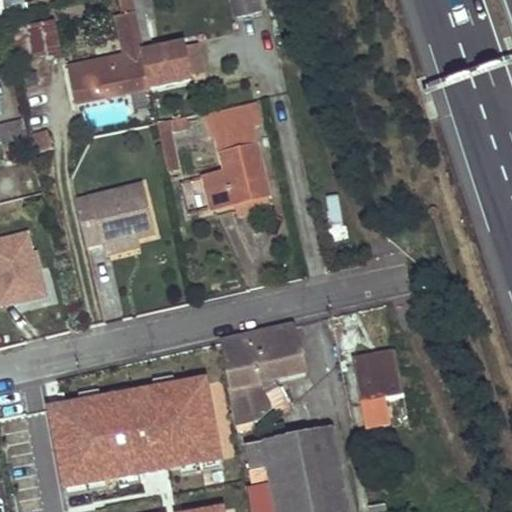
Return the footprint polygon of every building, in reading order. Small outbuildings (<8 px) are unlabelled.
[(251,9),(249,0),(225,0),(228,14),(251,9)] [(135,21),(133,12),(116,15),(124,55),(67,67),(74,104),(150,87),(135,21)] [(151,50),(145,19),(135,21),(150,87),(192,78),(190,72),(185,47),(185,43),(151,50)] [(61,51),(54,22),(7,32),(17,79),(39,75),(36,57),(61,51)] [(202,70),(198,46),(185,47),(190,72),(202,70)] [(258,106),(214,116),(222,148),(228,146),(230,153),(224,155),(227,174),(205,178),(212,210),(238,204),(269,197),(252,129),(263,127),(258,106)] [(188,127),(186,117),(171,120),(173,129),(188,127)] [(5,151),(29,146),(28,137),(25,122),(0,127),(0,141),(2,141),(5,151)] [(159,132),(167,170),(177,168),(170,130),(159,132)] [(53,149),(49,132),(28,137),(29,146),(32,156),(53,149)] [(143,186),(75,202),(85,247),(100,244),(101,248),(138,239),(154,236),(143,186)] [(272,209),(269,197),(238,204),(241,217),(272,209)] [(0,239),(0,312),(48,300),(30,232),(0,239)] [(103,259),(141,251),(138,239),(101,248),(103,259)] [(246,384),(304,372),(294,325),(222,342),(237,430),(244,428),(243,422),(252,420),(246,384)] [(394,352),(356,358),(367,427),(387,424),(383,397),(402,395),(394,352)] [(211,408),(62,434),(75,511),(228,511),(222,473),(211,408)] [(245,446),(254,488),(245,490),(248,511),(347,511),(331,428),(262,441),(263,442),(245,446)] [(246,511),(239,471),(222,473),(228,511),(246,511)]
